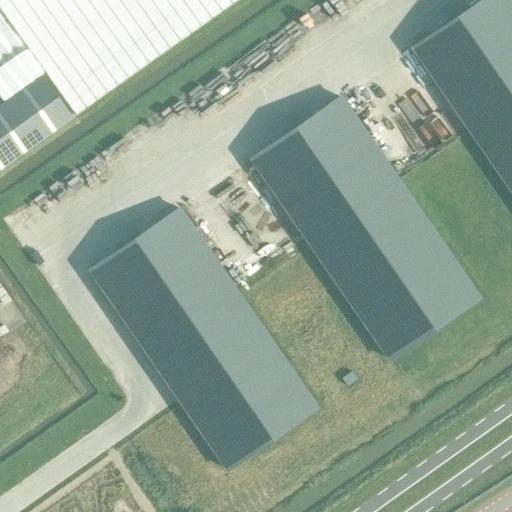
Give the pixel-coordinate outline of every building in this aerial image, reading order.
[(0,0),(0,73),(27,54),(72,118),(238,0),(0,0)] [(511,1),(511,0),(481,0),(412,48),(459,116),(462,121),(468,129),(470,132),(511,192),(511,1)] [(39,76),(0,104),(0,169),(3,168),(10,163),(70,120),(39,76)] [(340,97),(250,159),(300,231),(304,236),(309,244),(311,246),(388,358),(478,297),(399,183),(397,180),(392,172),(388,167),(340,97)] [(114,253),(89,270),(142,346),(145,351),(149,357),(151,359),(226,469),(316,408),(240,297),(238,294),(233,287),(230,282),(179,208),(114,253)]
